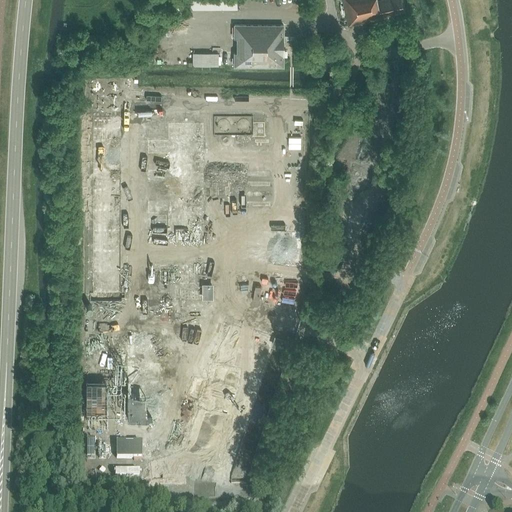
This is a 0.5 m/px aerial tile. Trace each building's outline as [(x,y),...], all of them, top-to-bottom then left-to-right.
[(382,18),(382,16),(405,11),(402,0),(342,0),(348,26),(382,18)] [(284,26),(234,26),(234,68),(284,68),(284,26)] [(263,122),(253,123),(254,140),(264,139),(263,122)] [(227,128),(227,126),(226,125),(224,123),(223,123),(221,123),(219,124),(217,126),(217,128),(217,129),(219,131),(220,132),(222,133),(224,132),(225,132),(226,130),(227,128)] [(247,128),(247,126),(246,125),(244,123),(243,123),(241,123),(239,124),(238,126),(238,128),(238,130),(239,131),(240,132),(242,133),(244,132),(245,132),(247,130),(247,128)] [(297,279),(296,230),(281,231),(282,253),(270,253),(270,279),(297,279)] [(213,300),(213,285),(203,285),(203,290),(180,290),(180,313),(182,313),(183,313),(184,313),(185,313),(185,300),(213,300)] [(86,318),(86,376),(106,376),(105,318),(86,318)] [(127,419),(160,419),(160,335),(126,335),(127,419)] [(257,350),(257,346),(256,345),(255,343),(252,341),(251,340),(248,339),(244,340),(241,342),(239,343),(238,345),(237,348),(238,352),(238,354),(240,356),(243,358),(246,359),(249,359),(251,359),(254,357),(256,354),(257,350)] [(289,353),(292,343),(278,339),(275,349),(289,353)] [(247,384),(246,380),(245,378),(244,376),(241,374),(238,373),(235,373),(233,373),(231,374),(229,375),(227,378),(226,380),(226,383),(226,386),(227,388),(228,390),(231,393),(233,393),(235,394),(239,394),(243,392),(245,390),(246,388),(247,384)] [(87,383),(87,424),(106,424),(106,383),(87,383)] [(216,416),(217,422),(220,424),(223,426),(227,426),(230,425),(233,422),(234,419),(234,415),(232,411),(229,409),(225,408),(221,410),(218,413),(216,416)] [(224,453),(224,452),(223,449),(222,446),(221,445),(219,444),(216,443),(214,442),(212,443),(208,445),(206,447),(205,449),(205,453),(206,456),(208,459),(211,460),(214,461),(218,461),(221,459),(223,456),(224,455),(224,453)]
